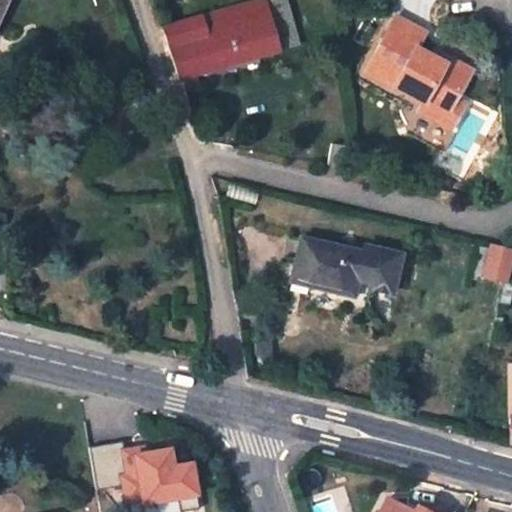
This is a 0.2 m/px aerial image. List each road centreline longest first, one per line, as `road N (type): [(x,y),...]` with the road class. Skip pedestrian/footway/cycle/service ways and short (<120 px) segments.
road 1 (residential): [(178,151),(475,223),(511,212)]
road 2 (unclassified): [(511,469),(239,404)]
road 3 (unclassified): [(239,404),(178,151)]
road 4 (residential): [(178,389),(0,343)]
road 5 (unclassified): [(178,151),(130,0)]
